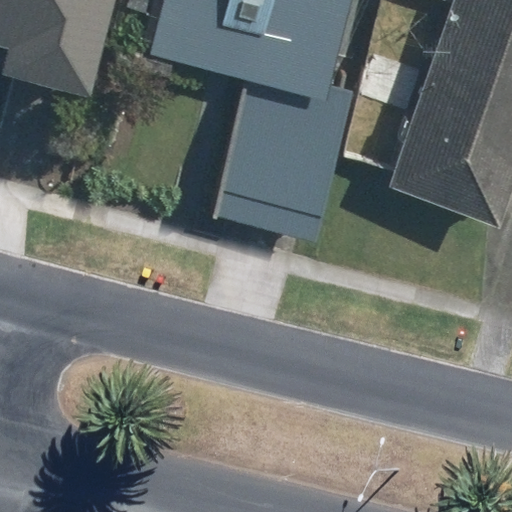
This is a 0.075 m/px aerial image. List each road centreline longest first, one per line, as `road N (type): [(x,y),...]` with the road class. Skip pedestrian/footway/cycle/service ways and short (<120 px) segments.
road 1 (unclassified): [(32,290),(511,414)]
road 2 (unclassified): [(206,511),(0,465)]
road 3 (residential): [(32,290),(0,407)]
